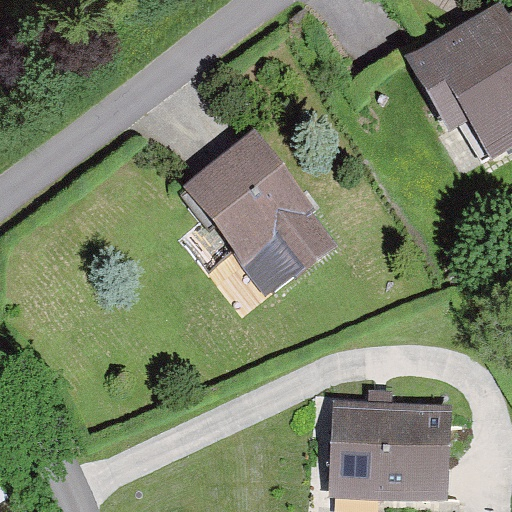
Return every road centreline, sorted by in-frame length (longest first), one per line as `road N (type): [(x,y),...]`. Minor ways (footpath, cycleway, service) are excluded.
road 1 (unknown): [(499,465),(476,375),(444,351),(400,349),(299,384),(86,492)]
road 2 (residential): [(0,208),(275,0)]
road 3 (residential): [(91,511),(55,439),(0,376)]
